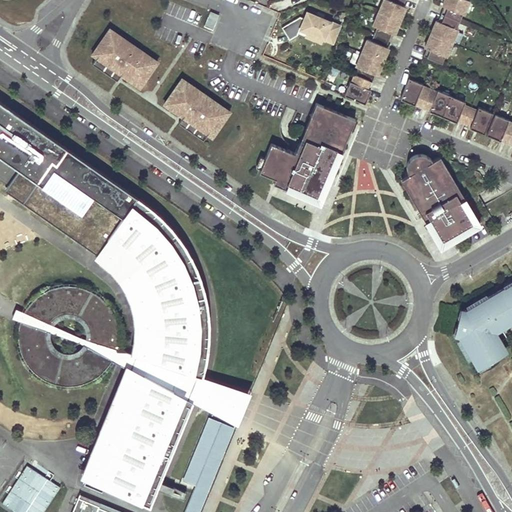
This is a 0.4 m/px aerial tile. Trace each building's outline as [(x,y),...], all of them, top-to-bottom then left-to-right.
[(398,20),(404,6),(402,5),(404,0),(382,0),(378,12),(398,20)] [(464,14),(470,0),(469,0),(445,0),(444,4),(443,6),(445,6),(442,13),(460,21),(463,14),(464,14)] [(210,11),(204,26),(213,30),(219,15),(210,11)] [(278,27),(286,38),(295,34),(297,28),(299,23),(306,26),(304,31),(320,38),(328,41),(335,25),(303,12),(301,18),(296,16),(278,27)] [(393,34),(398,20),(378,12),(372,25),(376,27),(373,34),(388,40),(391,33),(393,34)] [(458,29),(458,28),(460,21),(442,13),(439,21),(438,20),(432,34),(453,43),(458,29)] [(299,23),(297,28),(304,31),(306,26),(299,23)] [(97,58),(114,33),(110,30),(92,55),(97,58)] [(304,31),(301,37),(318,44),(320,38),(304,31)] [(152,60),(114,33),(92,65),(117,81),(123,73),(124,74),(126,75),(124,77),(139,88),(146,79),(141,76),(152,60)] [(381,61),(387,47),(385,47),(388,40),(373,34),(370,41),(366,39),(361,53),(381,61)] [(453,43),(432,34),(426,48),(428,49),(425,56),(443,64),(446,56),(447,56),(453,43)] [(376,75),(381,61),(361,53),(355,67),(357,67),(354,74),(371,81),(374,75),(376,75)] [(146,79),(157,63),(152,60),(141,76),(146,79)] [(331,72),(343,78),(346,72),(333,66),(331,72)] [(364,104),(370,89),(368,89),(371,81),(354,74),(351,82),(349,81),(343,95),(364,104)] [(187,83),(182,78),(169,95),(176,99),(187,83)] [(422,106),(429,89),(422,86),(422,84),(408,78),(400,99),(414,105),(414,103),(422,106)] [(208,135),(225,109),(187,83),(176,99),(169,95),(163,104),(180,115),(182,113),(183,114),(185,115),(179,124),(204,141),(208,135)] [(442,116),(451,96),(437,90),(436,92),(429,89),(422,106),(429,109),(428,111),(442,116)] [(463,123),(469,108),(464,106),(463,105),(464,101),(451,96),(442,116),(456,122),(457,120),(463,123)] [(151,206),(0,101),(0,106),(149,209),(164,222),(172,231),(181,242),(190,257),(194,265),(200,282),(204,298),(206,313),(207,325),(206,339),(203,354),(200,368),(197,374),(201,375),(207,355),(210,340),(210,313),(208,298),(204,281),(198,264),(184,239),(175,228),(166,219),(151,206)] [(325,178),(346,128),(351,129),(355,119),(316,103),(311,116),(316,118),(300,156),(295,154),(291,152),(289,155),(284,153),(286,150),(272,144),(260,173),(275,180),(273,184),(320,204),(330,180),(325,178)] [(129,352),(115,348),(88,340),(87,342),(86,345),(111,358),(129,367),(87,475),(84,481),(102,489),(103,487),(105,482),(130,492),(128,496),(146,504),(188,398),(192,387),(197,374),(200,368),(203,354),(206,339),(207,325),(206,313),(204,298),(200,282),(194,265),(190,257),(181,242),(172,231),(164,222),(149,209),(0,106),(0,157),(18,170),(4,190),(96,253),(102,257),(109,262),(115,267),(121,273),(127,280),(131,286),(134,294),(137,301),(139,308),(140,317),(140,327),(139,340),(136,348),(134,354),(129,352)] [(483,133),(492,113),(478,107),(476,111),(469,108),(463,123),(470,126),(469,128),(483,133)] [(230,112),(225,109),(208,135),(212,137),(230,112)] [(509,142),(511,134),(511,121),(509,120),(495,114),(487,134),(501,140),(502,139),(509,142)] [(300,156),(316,118),(311,116),(301,140),(297,150),(295,154),(300,156)] [(332,175),(351,129),(346,128),(325,178),(330,180),(332,175)] [(422,217),(440,247),(479,224),(491,217),(485,205),(479,194),(488,189),(479,173),(446,159),(442,161),(439,156),(432,161),(430,159),(428,157),(426,156),(423,155),(421,154),(418,154),(415,155),(411,157),(409,159),(408,161),(407,164),(406,166),(406,168),(406,171),(398,176),(394,178),(419,220),(422,217)] [(0,180),(7,185),(18,170),(0,157),(0,180)] [(369,175),(359,175),(359,185),(369,185),(369,175)] [(134,294),(131,286),(127,280),(121,273),(115,267),(109,262),(102,257),(96,253),(92,258),(106,267),(117,277),(126,289),(129,296),(133,309),(135,327),(133,338),(129,352),(134,354),(136,348),(139,340),(140,327),(140,317),(139,308),(137,301),(134,294)] [(504,288),(506,290),(511,286),(511,282),(503,287),(504,288)] [(53,319),(60,315),(65,314),(73,314),(78,316),(82,320),(85,324),(88,329),(89,334),(88,340),(115,348),(117,342),(117,329),(116,323),(111,311),(109,309),(104,312),(98,303),(102,299),(94,293),(83,288),(81,287),(79,292),(68,291),(68,285),(58,286),(46,290),(41,293),(31,300),(24,310),(23,311),(19,310),(16,317),(20,318),(20,320),(17,334),(19,348),(25,347),(36,366),(32,370),(40,377),(45,380),(57,384),(65,385),(66,379),(87,374),(90,379),(99,374),(103,369),(111,358),(86,345),(81,351),(74,355),(66,356),(59,355),(52,350),(47,344),(46,336),(47,328),(48,326),(49,324),(53,319)] [(511,286),(506,290),(504,288),(487,298),(486,297),(468,308),(469,309),(465,311),(462,320),(460,319),(458,327),(460,328),(458,337),(460,337),(461,340),(460,341),(470,359),(472,358),(477,368),(489,361),(490,363),(507,352),(494,330),(500,327),(501,330),(502,330),(511,324),(511,286)] [(16,317),(19,310),(23,311),(24,310),(16,307),(13,317),(20,320),(20,318),(16,317)] [(462,320),(465,311),(458,309),(456,318),(460,319),(462,320)] [(88,340),(49,324),(48,326),(47,328),(86,345),(87,342),(88,340)] [(458,337),(460,328),(458,327),(454,326),(454,327),(451,335),(458,337)] [(477,368),(476,369),(477,370),(490,363),(489,361),(477,368)] [(87,475),(129,367),(124,365),(81,473),(87,475)] [(201,375),(197,374),(192,387),(188,398),(237,424),(244,408),(250,391),(209,378),(201,375)] [(160,480),(191,400),(188,398),(146,504),(150,505),(156,489),(160,480)] [(221,423),(209,417),(183,480),(194,485),(183,511),(201,511),(235,429),(221,423)] [(43,511),(60,487),(26,465),(2,503),(15,511),(43,511)] [(186,491),(160,480),(156,489),(183,499),(186,491)] [(130,492),(105,482),(103,487),(128,496),(130,492)] [(114,511),(77,496),(70,511),(114,511)]
